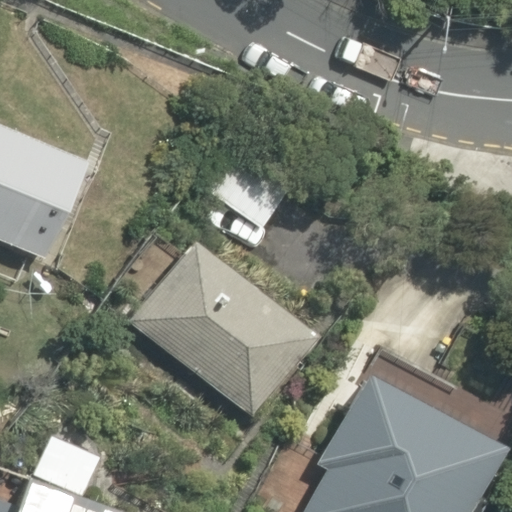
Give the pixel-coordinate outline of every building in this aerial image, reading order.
[(0,116),(0,237),(40,255),(84,153),(0,116)] [(227,133),(193,177),(256,225),(290,181),(227,133)] [(190,211),(114,320),(251,417),(328,308),(190,211)] [(373,350),(288,511),(461,511),(509,422),(373,350)] [(88,483),(103,449),(42,423),(25,463),(0,452),(0,511),(142,511),(144,507),(88,483)]
